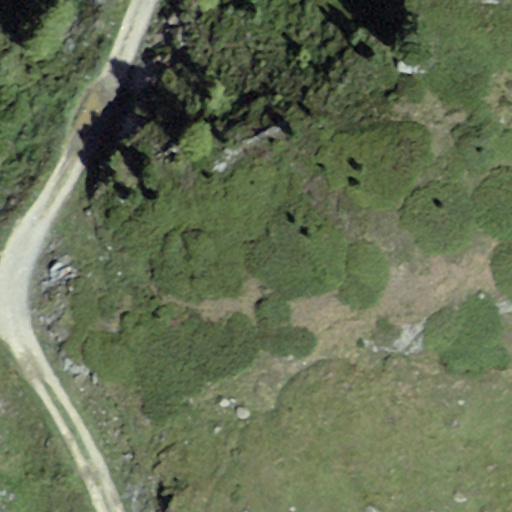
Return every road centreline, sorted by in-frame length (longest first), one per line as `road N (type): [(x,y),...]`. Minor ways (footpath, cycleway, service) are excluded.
road 1 (track): [(143,0),(75,160),(7,289)]
road 2 (track): [(7,289),(17,335),(112,511)]
